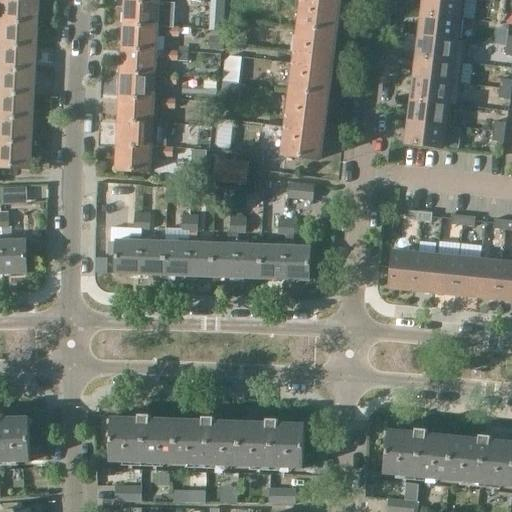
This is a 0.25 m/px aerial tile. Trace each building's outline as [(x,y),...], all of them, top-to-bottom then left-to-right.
[(0,0),(0,21),(4,22),(36,24),(37,0),(0,0)] [(157,27),(158,3),(127,2),(127,0),(126,0),(125,25),(157,27)] [(337,33),(340,5),(340,0),(304,0),(301,28),(337,33)] [(470,0),(471,0),(424,0),(422,15),(463,20),(465,0),(470,0)] [(463,20),(422,15),(420,36),(466,42),(466,41),(461,40),(463,20)] [(4,22),(3,46),(35,48),(36,24),(4,22)] [(125,25),(124,49),(156,51),(157,27),(125,25)] [(192,35),(192,29),(167,28),(167,36),(179,37),(180,35),(192,35)] [(329,96),(332,69),(337,33),(301,28),(293,92),(329,96)] [(463,63),(466,42),(420,36),(417,57),(463,63)] [(35,48),(3,46),(2,70),(34,72),(35,48)] [(124,49),(123,73),(155,75),(156,51),(124,49)] [(166,52),(166,60),(188,62),(188,53),(166,52)] [(463,63),(417,57),(414,79),(461,85),(463,63)] [(2,70),(1,95),(33,96),(34,72),(2,70)] [(155,75),(123,73),(121,98),(153,99),(155,75)] [(177,85),(177,76),(165,76),(165,84),(177,85)] [(458,106),(461,85),(414,79),(412,100),(458,106)] [(511,90),(511,80),(501,80),(500,89),(511,91),(511,90)] [(511,101),(511,91),(500,89),(499,99),(511,101)] [(323,143),(324,133),(329,96),(293,92),(284,155),(321,160),(323,143)] [(0,105),(0,118),(32,120),(33,96),(1,95),(0,105)] [(121,98),(120,122),(152,123),(153,99),(121,98)] [(176,109),(176,100),(164,100),(163,108),(176,109)] [(412,100),(409,122),(450,127),(452,106),(458,107),(458,106),(412,100)] [(0,118),(0,142),(30,144),(32,120),(0,118)] [(120,122),(119,146),(151,147),(152,123),(120,122)] [(447,149),(450,127),(409,122),(406,144),(447,149)] [(506,124),(495,122),(493,132),(505,134),(506,124)] [(505,134),(493,132),(492,142),(504,143),(505,134)] [(30,144),(0,142),(0,167),(29,169),(30,144)] [(151,147),(119,146),(117,172),(119,173),(119,171),(150,173),(151,147)] [(173,157),(174,148),(161,148),(161,157),(173,157)] [(218,161),(216,177),(246,181),(248,165),(218,161)] [(289,198),(313,201),(314,187),(290,184),(289,198)] [(133,229),(142,230),(143,213),(143,200),(134,200),(133,229)] [(0,237),(0,241),(2,241),(11,241),(10,227),(9,227),(8,211),(0,211),(0,237)] [(421,212),(409,211),(408,221),(420,222),(421,212)] [(433,214),(421,212),(420,222),(432,223),(433,214)] [(150,214),(143,213),(142,230),(150,230),(150,214)] [(183,231),(191,231),(192,215),(183,215),(183,231)] [(200,215),(192,215),(191,231),(199,232),(200,215)] [(463,227),(464,217),(452,216),(451,225),(463,227)] [(231,233),(239,233),(240,217),(232,217),(231,233)] [(464,217),(463,227),(475,228),(476,218),(464,217)] [(279,234),(287,235),(288,219),(280,218),(279,234)] [(296,219),(288,219),(287,235),(295,235),(296,219)] [(495,220),(494,230),(506,231),(507,221),(495,220)] [(133,229),(131,229),(131,241),(118,241),(117,244),(112,244),(111,255),(117,256),(116,274),(140,275),(142,242),(142,230),(133,229)] [(239,233),(231,233),(229,233),(229,245),(215,244),(213,278),(237,279),(239,245),(239,233)] [(287,235),(287,247),(286,280),(309,281),(310,263),(316,263),(317,251),(311,250),(311,248),(296,247),(296,242),(295,242),(295,235),(287,235)] [(2,241),(3,275),(27,274),(26,240),(11,241),(2,241)] [(142,242),(140,275),(165,276),(166,243),(142,242)] [(166,243),(165,276),(189,277),(191,243),(166,243)] [(189,277),(213,278),(215,244),(191,243),(189,277)] [(237,279),(262,280),(263,246),(239,245),(237,279)] [(262,280),(286,280),(287,247),(263,246),(262,280)] [(390,289),(413,291),(417,254),(394,252),(390,289)] [(438,256),(417,254),(413,291),(435,293),(438,256)] [(435,293),(456,295),(460,259),(438,256),(435,293)] [(481,261),(460,259),(456,295),(478,298),(481,261)] [(478,298),(499,300),(503,263),(481,261),(478,298)] [(511,263),(503,263),(499,300),(511,301),(511,263)] [(0,463),(29,463),(29,464),(30,464),(30,418),(29,418),(29,419),(14,419),(14,418),(13,418),(13,419),(3,420),(3,416),(0,416),(0,463)] [(112,463),(176,464),(177,420),(177,421),(162,420),(162,419),(160,419),(160,420),(151,420),(151,416),(139,416),(139,419),(130,419),(130,418),(129,418),(129,419),(113,419),(113,418),(112,418),(111,463),(112,463)] [(176,464),(240,467),(242,422),(241,422),(241,423),(226,422),(226,421),(224,421),(224,422),(215,422),(215,418),(203,418),(203,421),(195,421),(195,420),(193,420),(193,421),(178,421),(178,420),(177,420),(176,464)] [(305,424),(304,424),(304,425),(290,424),(290,423),(288,423),(288,424),(279,424),(279,420),(267,420),(267,423),(258,423),(258,422),(257,422),(257,423),(242,423),(242,422),(240,467),(302,468),(302,469),(303,469),(305,424)] [(439,435),(439,434),(437,434),(437,435),(427,434),(428,431),(416,429),(416,433),(407,432),(408,431),(406,431),(406,432),(390,430),(389,430),(385,475),(386,475),(386,473),(450,480),(454,436),(454,437),(439,435)] [(454,436),(450,480),(511,486),(511,442),(502,442),(502,441),(501,441),(501,442),(492,441),(492,437),(480,436),(480,439),(471,439),(472,438),(470,438),(455,437),(455,436),(454,436)] [(142,488),(117,488),(117,502),(141,503),(142,488)] [(295,504),(295,491),(271,491),(271,504),(295,504)] [(388,511),(413,511),(415,503),(390,500),(388,511)]
